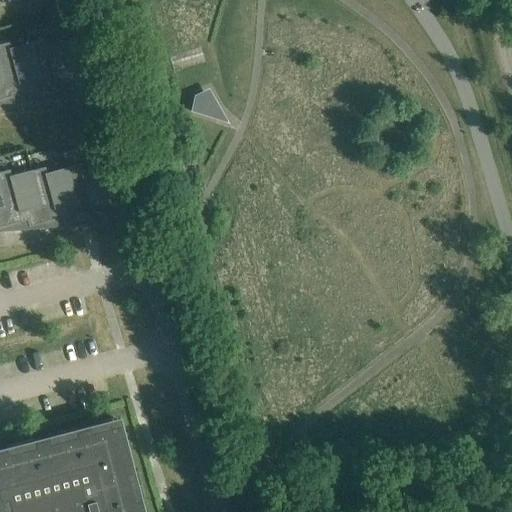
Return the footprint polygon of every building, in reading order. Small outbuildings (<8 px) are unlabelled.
[(45,39),(31,43),(45,94),(63,90),(65,96),(83,95),(81,72),(76,73),(72,57),(75,57),(70,39),(58,42),(47,46),(45,39)] [(9,42),(0,44),(0,63),(9,97),(27,92),(29,99),(45,94),(31,43),(11,49),(9,42)] [(0,99),(9,97),(0,63),(0,99)] [(197,98),(195,108),(219,116),(221,115),(209,92),(197,98)] [(71,167),(67,168),(81,219),(98,215),(100,221),(118,220),(117,197),(112,199),(107,183),(110,182),(106,165),(82,171),(81,164),(71,167)] [(45,167),(31,171),(45,222),(63,217),(64,224),(76,221),(81,219),(67,168),(47,174),(45,167)] [(10,170),(0,172),(0,188),(10,225),(27,220),(29,227),(45,222),(31,171),(11,176),(10,170)] [(0,227),(10,225),(0,188),(0,227)] [(7,449),(0,451),(0,511),(98,511),(104,509),(104,511),(143,511),(140,500),(135,501),(128,475),(133,473),(119,420),(117,420),(118,425),(92,433),(90,428),(75,431),(77,436),(50,443),(49,438),(34,442),(35,447),(8,454),(7,449)]
